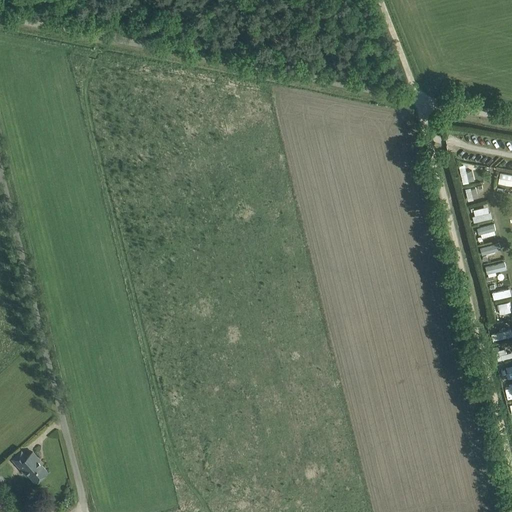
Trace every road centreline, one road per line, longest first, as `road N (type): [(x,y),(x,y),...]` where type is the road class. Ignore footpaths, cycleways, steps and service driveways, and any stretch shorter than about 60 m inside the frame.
road 1 (unclassified): [(511,117),(0,17)]
road 2 (track): [(511,469),(418,99),(379,0)]
road 3 (unclassified): [(79,511),(0,169)]
